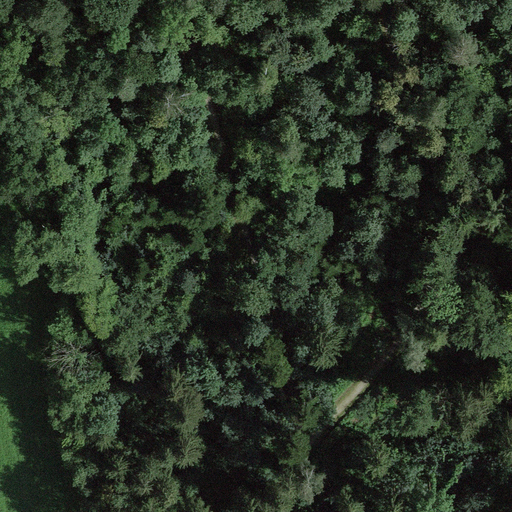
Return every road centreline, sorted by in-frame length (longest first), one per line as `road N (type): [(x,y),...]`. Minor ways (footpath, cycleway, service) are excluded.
road 1 (track): [(285,511),(303,448),(180,0)]
road 2 (track): [(449,183),(437,263),(404,335),(303,448)]
road 3 (track): [(386,0),(420,128),(449,183),(511,238)]
